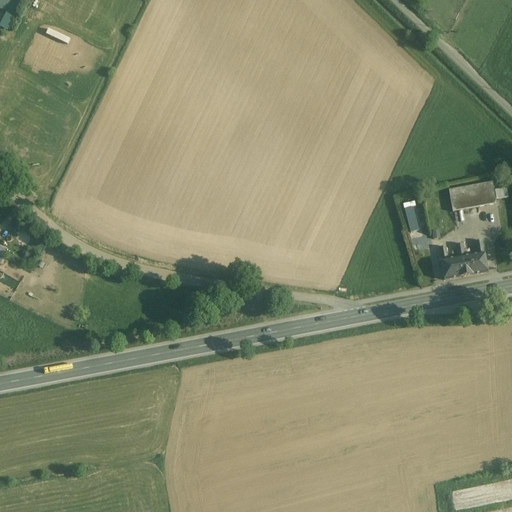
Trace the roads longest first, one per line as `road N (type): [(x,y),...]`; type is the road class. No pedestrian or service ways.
road 1 (residential): [(0,176),(98,258),(134,271),(344,304),(362,315)]
road 2 (primary): [(0,383),(362,315)]
road 3 (residential): [(511,113),(393,0)]
road 4 (primary): [(362,315),(511,286)]
